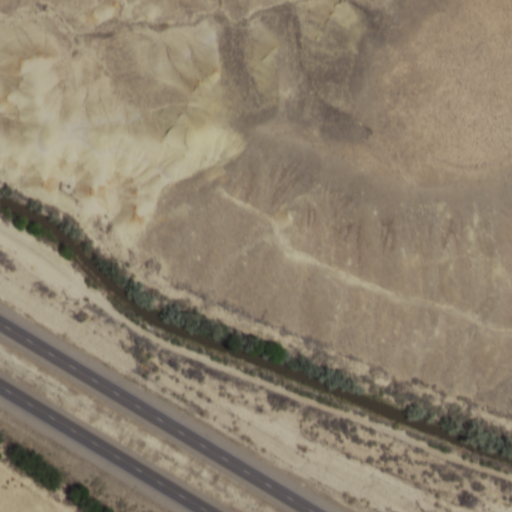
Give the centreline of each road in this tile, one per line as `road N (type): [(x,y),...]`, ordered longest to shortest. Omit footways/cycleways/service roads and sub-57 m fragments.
road 1 (trunk): [(308,511),(0,324)]
road 2 (trunk): [(0,388),(203,511)]
